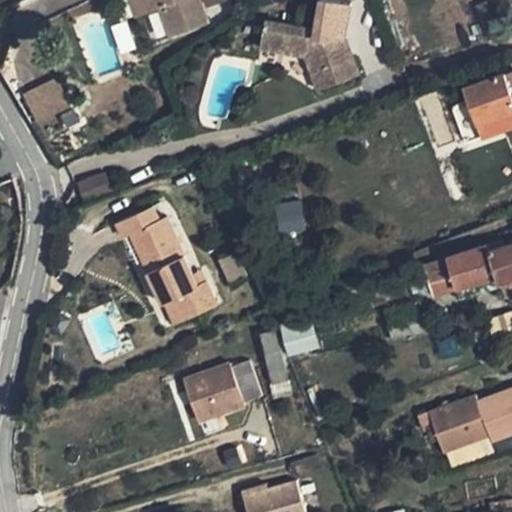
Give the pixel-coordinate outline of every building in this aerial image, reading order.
[(149,0),(129,0),(135,17),(152,10),(149,0)] [(161,7),(170,36),(207,23),(198,0),(149,0),(152,10),(161,7)] [(349,19),(352,3),(337,0),(322,0),(320,14),(349,19)] [(309,27),(267,19),(261,47),(307,56),(319,90),(360,75),(346,37),(349,19),(320,14),(316,36),(308,35),(309,27)] [(511,71),(464,88),(477,124),(511,112),(511,71)] [(71,109),(57,79),(24,95),(39,125),(71,109)] [(511,112),(477,124),(482,138),(511,127),(511,112)] [(80,192),(106,184),(103,173),(77,181),(80,192)] [(301,201),(275,203),(277,233),(303,230),(301,201)] [(153,206),(118,222),(125,237),(132,233),(164,303),(173,299),(183,321),(218,305),(207,281),(198,284),(193,273),(167,216),(160,220),(153,206)] [(425,266),(433,295),(456,288),(498,275),(500,282),(511,278),(511,243),(490,250),(488,244),(425,266)] [(248,277),(236,253),(220,260),(231,285),(248,277)] [(198,284),(207,281),(202,270),(193,273),(198,284)] [(456,288),(460,299),(501,286),(498,275),(456,288)] [(183,321),(173,299),(164,303),(174,325),(183,321)] [(284,355),(316,351),(313,320),(280,323),(284,355)] [(270,330),(261,333),(273,384),(289,380),(281,350),(270,330)] [(231,364),(185,380),(200,421),(246,405),(245,403),(264,396),(251,360),(232,366),(231,364)] [(477,394),(431,411),(445,452),(491,434),(493,441),(511,434),(511,387),(479,400),(477,394)] [(317,470),(312,455),(291,462),(296,477),(317,470)] [(307,511),(298,480),(244,496),(249,511),(307,511)] [(244,496),(270,489),(268,482),(242,490),(244,496)]
